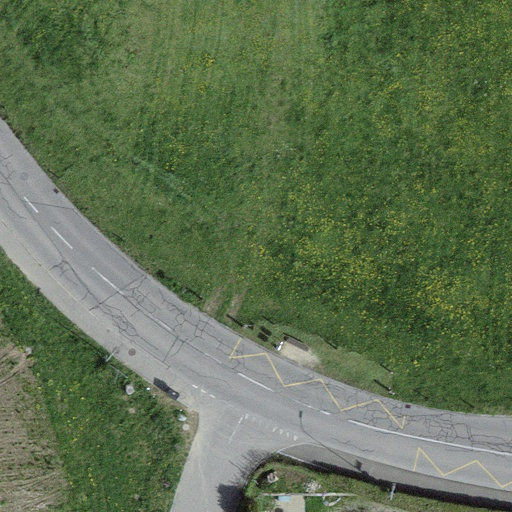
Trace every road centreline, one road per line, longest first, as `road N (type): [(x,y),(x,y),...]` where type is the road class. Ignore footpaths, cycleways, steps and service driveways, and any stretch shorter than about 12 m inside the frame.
road 1 (unclassified): [(0,170),(102,280),(148,318),(260,385)]
road 2 (residential): [(260,385),(363,424),(511,456)]
